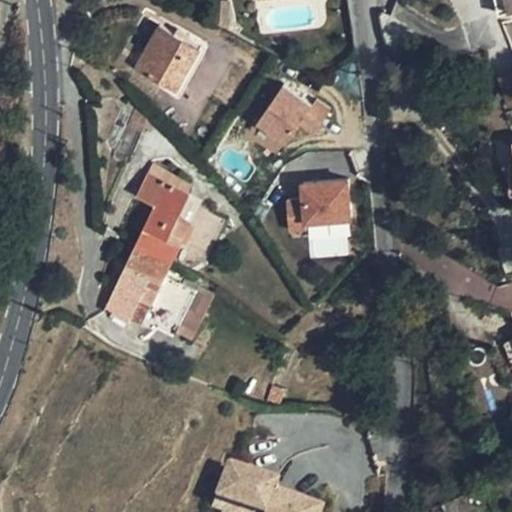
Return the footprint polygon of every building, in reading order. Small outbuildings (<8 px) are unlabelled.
[(495,0),(498,13),(511,10),(508,0),(495,0)] [(137,66),(163,80),(180,89),(203,47),(187,38),(176,31),(161,23),(145,51),(137,66)] [(179,27),(176,31),(187,38),(190,33),(179,27)] [(154,98),(163,80),(137,66),(145,51),(128,42),(113,68),(114,73),(118,77),(132,87),(154,98)] [(511,72),(498,76),(507,107),(511,105),(511,72)] [(136,107),(117,150),(132,156),(143,132),(145,132),(147,128),(145,127),(149,119),(136,107)] [(304,137),(310,149),(329,140),(323,127),(304,137)] [(154,162),(149,173),(190,193),(196,182),(154,162)] [(190,193),(149,173),(138,195),(156,204),(136,246),(174,263),(184,241),(192,223),(193,222),(180,215),(190,193)] [(307,233),(309,258),(353,255),(347,179),(288,183),(292,234),(307,233)] [(217,245),(229,219),(212,212),(201,238),(217,245)] [(192,223),(184,241),(188,243),(196,225),(192,223)] [(154,304),(174,263),(136,246),(105,310),(129,322),(131,318),(140,298),(153,304),(154,304)] [(179,282),(159,326),(176,334),(198,290),(179,282)] [(142,324),(153,304),(140,298),(131,318),(142,324)] [(246,511),(265,511),(273,497),(278,488),(263,480),(260,485),(249,479),(231,469),(217,496),(247,511),(246,511)] [(263,480),(251,474),(249,479),(260,485),(263,480)] [(212,505),(226,511),(246,511),(247,511),(217,496),(212,505)] [(289,505),(273,497),(265,511),(292,511),(287,509),(289,505)]
